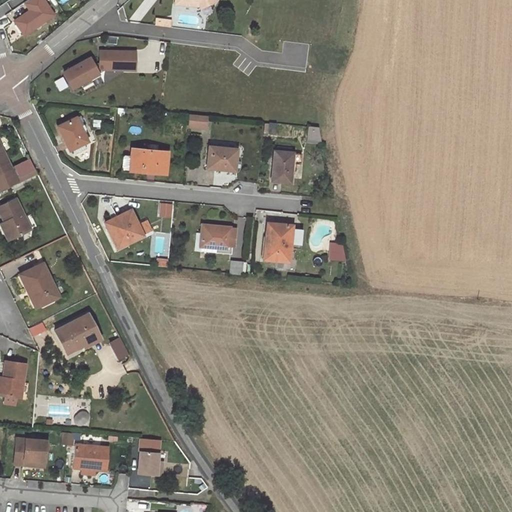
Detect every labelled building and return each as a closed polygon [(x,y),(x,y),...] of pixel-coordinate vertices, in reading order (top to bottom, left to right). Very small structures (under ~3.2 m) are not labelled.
[(53,15),(43,0),(26,0),(24,2),(30,10),(14,20),(24,35),(53,15)] [(156,18),(155,24),(170,27),(171,20),(156,18)] [(99,69),(122,69),(122,51),(100,51),(99,61),(93,64),(89,57),(63,71),(71,87),(80,82),(82,86),(92,81),(90,77),(98,73),(96,70),(99,69)] [(122,51),(122,69),(135,69),(135,52),(122,51)] [(191,114),(189,125),(206,127),(207,116),(191,114)] [(69,150),(73,149),(83,143),(87,141),(79,126),(75,117),(57,126),(69,150)] [(319,127),(309,126),(307,139),(321,140),(319,127)] [(86,149),(83,143),(73,149),(76,154),(86,149)] [(0,145),(0,190),(16,182),(10,170),(9,168),(10,167),(0,145)] [(208,146),(206,167),(215,167),(215,169),(234,171),(236,149),(208,146)] [(131,148),(131,156),(129,169),(165,173),(167,152),(131,148)] [(274,150),(271,181),(290,182),(292,166),(295,167),(295,163),(300,163),(300,154),(294,153),(293,152),(274,150)] [(123,169),(129,169),(131,156),(124,155),(122,157),(121,166),(123,169)] [(13,168),(10,170),(16,182),(19,180),(13,168)] [(0,206),(0,213),(4,222),(12,237),(30,228),(15,199),(0,206)] [(158,216),(170,217),(170,204),(158,203),(158,216)] [(109,232),(117,248),(142,235),(130,210),(107,221),(112,231),(109,232)] [(109,233),(109,232),(112,231),(107,221),(103,223),(109,233)] [(0,224),(8,240),(12,237),(4,222),(0,223),(0,224)] [(265,243),(264,259),(288,261),(292,226),(270,223),(269,236),(270,236),(269,244),(265,243)] [(200,246),(200,252),(231,254),(231,245),(226,245),(228,227),(201,225),(201,232),(200,245),(199,246),(200,246)] [(345,260),(342,243),(331,243),(329,259),(345,260)] [(231,260),(229,272),(241,274),(242,261),(231,260)] [(42,263),(21,273),(37,307),(59,296),(42,263)] [(84,348),(91,344),(88,338),(97,333),(87,313),(54,331),(67,354),(83,345),(84,348)] [(42,323),(28,328),(30,336),(44,331),(42,323)] [(100,339),(97,333),(88,338),(91,344),(100,339)] [(116,360),(128,354),(119,336),(107,342),(116,360)] [(2,377),(0,392),(0,395),(19,398),(22,382),(25,364),(5,361),(2,377)] [(28,383),(22,382),(19,398),(26,399),(28,383)] [(13,464),(24,465),(24,459),(44,461),(46,441),(15,439),(13,464)] [(72,468),(81,469),(81,466),(94,467),(94,470),(106,471),(108,447),(74,445),(72,468)] [(139,452),(138,474),(161,476),(162,467),(156,467),(157,461),(158,453),(139,452)] [(150,488),(151,476),(131,474),(130,487),(150,488)]
